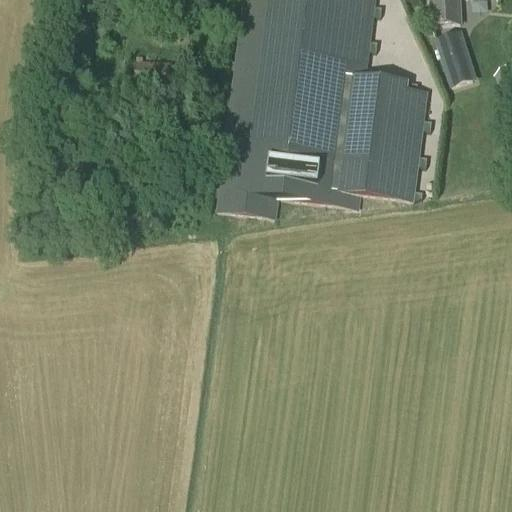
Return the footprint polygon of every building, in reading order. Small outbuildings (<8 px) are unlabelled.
[(219,198),(217,217),(276,225),(278,205),(350,214),(351,200),(412,208),(413,197),(422,125),(426,99),(406,97),(407,89),(363,84),(373,0),(244,0),(234,83),(219,198)] [(428,0),(430,32),(462,30),(460,2),(496,0),(428,0)] [(476,85),(461,36),(434,44),(450,93),(476,85)] [(103,43),(93,41),(88,62),(98,64),(103,43)] [(135,66),(134,88),(172,89),(173,67),(135,66)]
